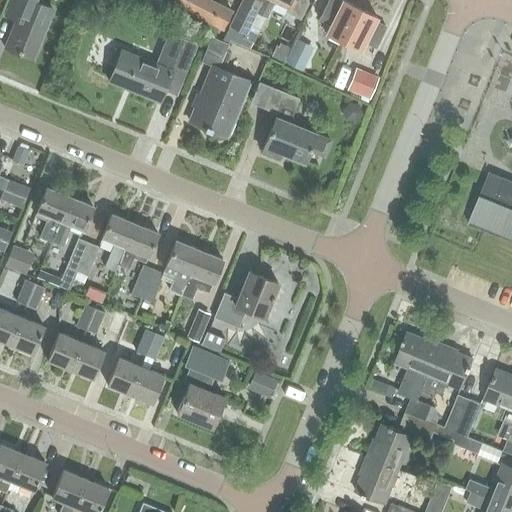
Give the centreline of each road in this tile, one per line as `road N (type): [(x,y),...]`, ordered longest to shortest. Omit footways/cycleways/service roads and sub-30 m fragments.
road 1 (residential): [(368,266),(0,115)]
road 2 (residential): [(274,510),(0,395)]
road 3 (unclassified): [(368,266),(377,217),(456,21),(472,0)]
road 4 (residential): [(274,510),(368,266)]
road 5 (residential): [(511,326),(368,266)]
